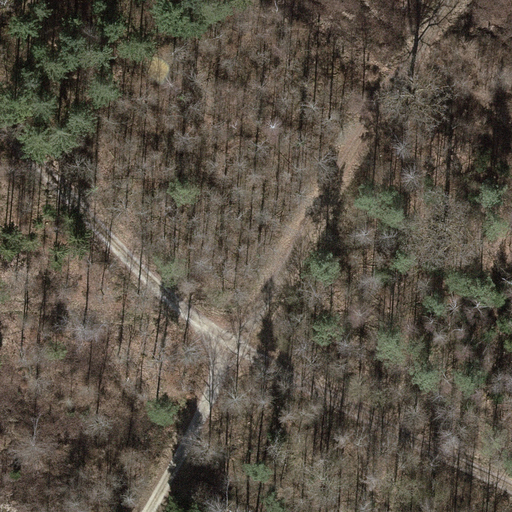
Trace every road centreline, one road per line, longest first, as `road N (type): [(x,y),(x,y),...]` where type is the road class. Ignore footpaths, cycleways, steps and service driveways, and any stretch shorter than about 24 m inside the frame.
road 1 (track): [(0,119),(234,351),(511,490)]
road 2 (track): [(146,511),(396,81),(459,0)]
